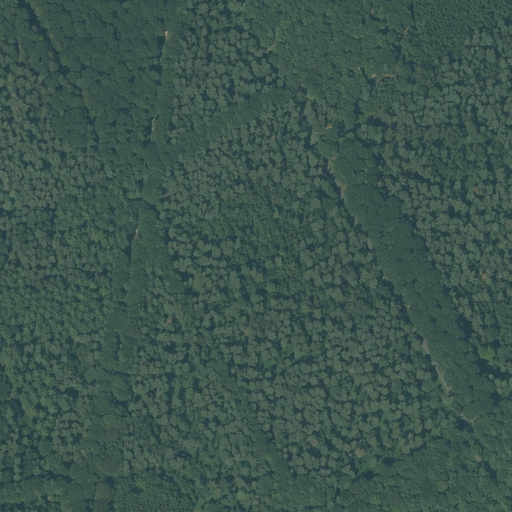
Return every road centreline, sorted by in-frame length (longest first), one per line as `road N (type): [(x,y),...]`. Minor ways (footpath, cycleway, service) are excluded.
road 1 (unclassified): [(511,503),(238,0)]
road 2 (track): [(93,511),(170,0)]
road 3 (track): [(413,0),(397,48),(342,107),(285,86),(146,170)]
road 4 (unknown): [(198,511),(159,473),(137,436),(126,380),(116,368),(48,373),(0,337)]
road 5 (track): [(511,400),(303,511)]
